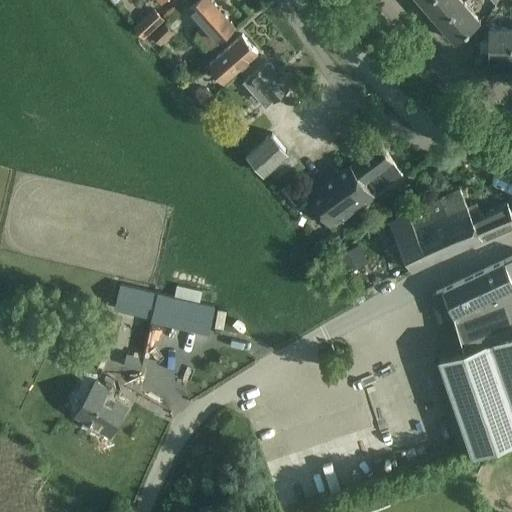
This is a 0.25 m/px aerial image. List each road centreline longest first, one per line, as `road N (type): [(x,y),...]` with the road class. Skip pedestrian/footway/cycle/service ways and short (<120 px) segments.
road 1 (unclassified): [(142,511),(170,447),(200,409),(327,330),(511,238)]
road 2 (tertiary): [(511,174),(433,133),(383,94),(301,0)]
road 3 (residential): [(381,0),(458,81),(511,103)]
